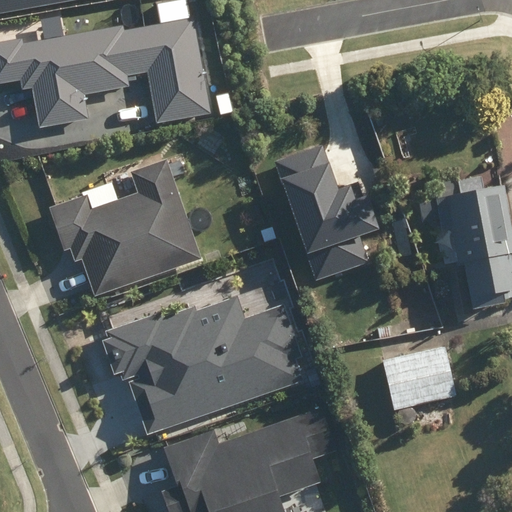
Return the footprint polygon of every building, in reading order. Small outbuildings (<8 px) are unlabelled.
[(0,0),(0,16),(88,0),(0,0)] [(24,39),(0,42),(0,84),(22,81),(24,90),(34,88),(41,128),(91,119),(87,95),(132,87),(130,76),(149,73),(158,124),(213,114),(196,18),(126,31),(125,26),(25,43),(24,39)] [(326,136),(275,154),(317,276),(375,257),(367,234),(387,227),(368,170),(341,179),(326,136)] [(89,195),(51,209),(66,251),(71,249),(76,262),(83,260),(96,297),(204,258),(174,177),(185,173),(181,161),(170,165),(168,159),(132,172),(139,193),(94,209),(89,195)] [(511,232),(510,233),(502,189),(483,193),(481,180),(456,185),(459,199),(435,204),(441,235),(450,233),(457,267),(462,266),(471,314),(503,308),(501,296),(511,294),(511,232)] [(397,281),(405,319),(444,311),(437,274),(397,281)] [(130,377),(148,429),(304,375),(296,354),(303,351),(285,299),(246,313),(240,291),(196,305),(195,300),(164,312),(162,307),(108,326),(110,333),(104,335),(115,369),(121,367),(124,374),(139,369),(140,373),(130,377)] [(493,337),(483,340),(485,350),(496,347),(493,337)] [(442,349),(381,364),(394,414),(455,399),(442,349)] [(216,430),(165,447),(180,485),(165,491),(171,511),(287,511),(282,496),(323,482),(315,459),(340,451),(324,406),(220,441),(216,430)]
